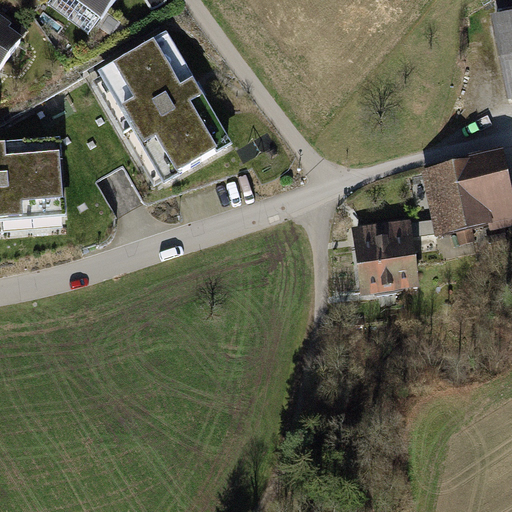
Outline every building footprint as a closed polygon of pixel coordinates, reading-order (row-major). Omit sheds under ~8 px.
[(46,0),(43,5),(84,35),(93,22),(97,25),(115,0),(46,0)] [(511,14),(491,19),(510,103),(511,102),(511,14)] [(0,69),(18,46),(5,37),(10,30),(0,22),(0,69)] [(164,40),(95,80),(162,193),(230,154),(164,40)] [(56,146),(0,150),(0,225),(62,221),(56,146)] [(421,173),(434,237),(511,221),(511,187),(506,156),(421,173)] [(412,230),(353,239),(362,300),(420,291),(412,230)]
